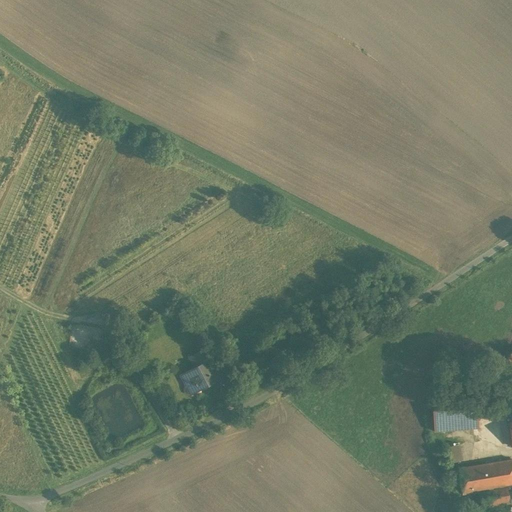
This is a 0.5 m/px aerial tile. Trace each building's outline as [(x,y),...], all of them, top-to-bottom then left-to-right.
[(210,345),(200,350),(206,361),(211,363),(218,360),(210,345)] [(200,350),(189,356),(195,367),(206,361),(200,350)] [(195,367),(184,373),(182,378),(185,385),(184,390),(185,393),(190,395),(196,392),(197,387),(203,388),(212,383),(214,378),(212,373),(215,371),(211,363),(206,361),(195,367)] [(475,407),(433,411),(435,426),(476,422),(475,407)] [(459,444),(446,448),(448,463),(462,460),(459,444)] [(511,462),(511,459),(458,468),(462,494),(478,491),(506,487),(511,485),(511,462)] [(506,487),(478,491),(482,508),(509,503),(508,494),(506,487)]
